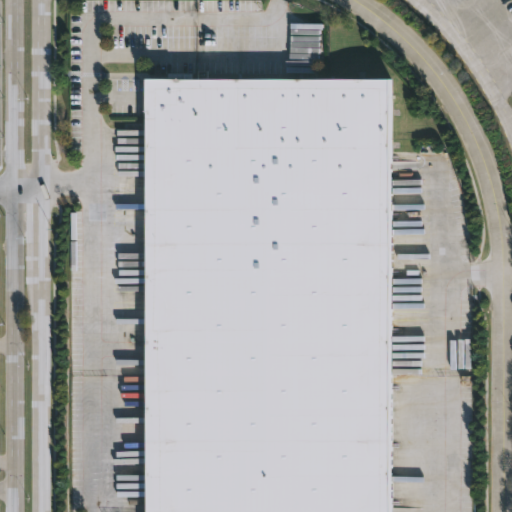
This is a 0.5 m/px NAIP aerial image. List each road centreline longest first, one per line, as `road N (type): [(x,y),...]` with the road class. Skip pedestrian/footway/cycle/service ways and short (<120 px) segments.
road 1 (residential): [(501,511),(504,273),(488,169),(450,93),(379,17),(352,0)]
road 2 (secondary): [(18,193),(19,511)]
road 3 (secondary): [(42,511),(43,268)]
road 4 (secondary): [(41,193),(44,0)]
road 5 (secondary): [(16,0),(18,193)]
